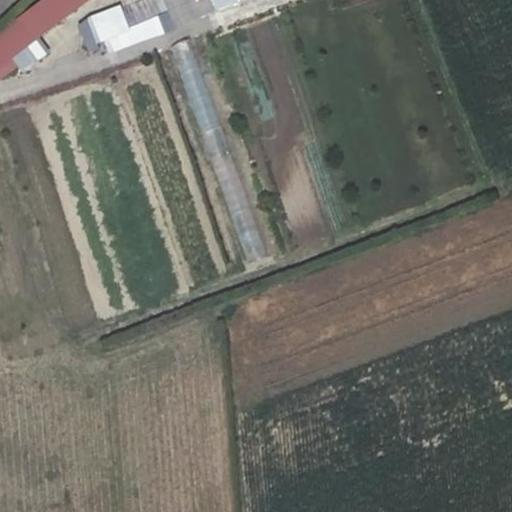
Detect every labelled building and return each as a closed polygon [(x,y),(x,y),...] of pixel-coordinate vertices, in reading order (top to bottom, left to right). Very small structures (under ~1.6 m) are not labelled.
[(36,37),(85,0),(41,0),(20,16),(36,37)] [(142,0),(121,9),(122,11),(130,31),(171,14),(163,0),(142,0)] [(163,0),(171,14),(177,27),(177,28),(238,1),(239,2),(244,0),(163,0)] [(122,11),(90,23),(97,43),(108,39),(130,31),(122,11)] [(130,31),(108,39),(112,50),(177,27),(171,14),(130,31)] [(20,16),(0,33),(0,77),(16,65),(22,72),(44,55),(32,39),(36,37),(20,16)]
